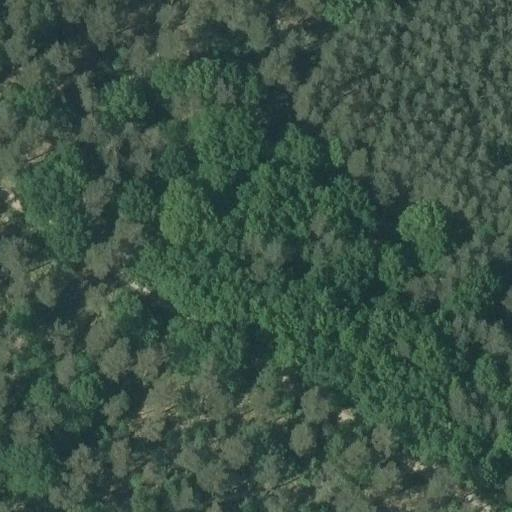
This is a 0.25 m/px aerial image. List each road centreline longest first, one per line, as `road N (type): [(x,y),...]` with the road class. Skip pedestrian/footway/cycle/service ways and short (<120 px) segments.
road 1 (track): [(473,511),(0,199)]
road 2 (track): [(7,511),(155,305)]
